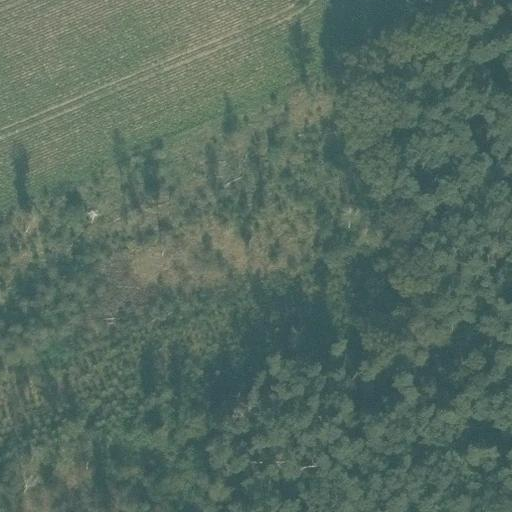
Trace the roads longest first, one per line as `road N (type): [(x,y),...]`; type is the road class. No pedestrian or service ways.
road 1 (track): [(487,511),(341,55)]
road 2 (track): [(471,0),(341,55)]
